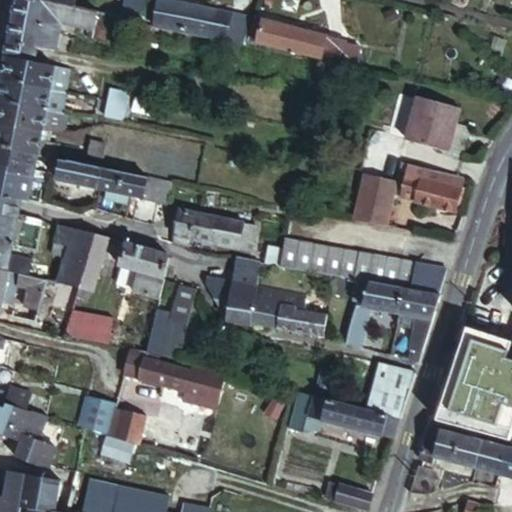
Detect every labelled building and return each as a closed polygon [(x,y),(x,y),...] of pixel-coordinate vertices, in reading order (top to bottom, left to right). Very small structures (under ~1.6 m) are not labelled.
[(57,0),(15,0),(12,14),(41,21),(60,25),(62,17),(65,2),(57,0)] [(125,0),(123,14),(136,17),(140,20),(147,0),(125,0)] [(159,0),(155,22),(245,40),(253,15),(175,0),(159,0)] [(65,2),(62,17),(89,23),(92,8),(73,3),(65,2)] [(92,8),(89,23),(88,30),(103,35),(107,10),(92,8)] [(41,21),(12,14),(8,39),(36,45),(37,42),(57,46),(60,28),(41,25),(41,21)] [(325,56),(331,34),(263,17),(258,39),(325,56)] [(340,59),(339,62),(354,64),(359,45),(344,41),(345,38),(331,34),(325,56),(340,59)] [(36,45),(8,39),(6,49),(34,56),(36,45)] [(34,56),(6,49),(1,75),(51,86),(51,84),(55,61),(34,56)] [(65,88),(70,65),(55,61),(51,84),(65,88)] [(80,67),(75,89),(100,94),(103,75),(80,67)] [(51,86),(1,75),(0,80),(0,96),(46,106),(51,86)] [(51,86),(46,106),(63,109),(68,88),(65,88),(51,84),(51,86)] [(128,87),(123,87),(113,85),(107,113),(122,117),(128,87)] [(46,106),(0,96),(0,117),(42,127),(46,106)] [(470,112),(428,101),(417,143),(454,152),(458,138),(463,139),(470,112)] [(42,127),(0,117),(0,140),(38,149),(42,127)] [(86,159),(104,163),(108,140),(92,136),(86,159)] [(38,149),(0,140),(0,160),(11,163),(35,168),(38,149)] [(49,173),(100,184),(104,163),(86,159),(54,152),(49,173)] [(11,163),(0,160),(0,190),(20,194),(29,196),(32,180),(33,175),(10,170),(11,163)] [(461,212),(467,213),(477,179),(411,163),(404,162),(399,181),(396,195),(402,197),(402,199),(461,214),(461,212)] [(35,168),(11,163),(10,170),(33,175),(35,168)] [(104,163),(100,184),(119,187),(124,167),(104,163)] [(124,167),(119,187),(142,193),(148,173),(124,167)] [(148,173),(142,193),(142,199),(165,204),(171,178),(148,173)] [(355,218),(388,226),(396,195),(399,181),(366,173),(355,218)] [(32,180),(29,196),(43,200),(47,182),(32,180)] [(20,194),(0,190),(0,208),(17,212),(18,206),(20,194)] [(17,212),(0,208),(0,234),(12,237),(17,212)] [(256,225),(179,208),(173,233),(189,237),(251,251),(256,225)] [(28,216),(22,240),(37,243),(44,221),(28,216)] [(71,253),(87,258),(96,230),(61,219),(52,248),(71,253)] [(87,258),(79,281),(91,284),(107,233),(96,230),(87,258)] [(189,237),(173,233),(172,239),(188,244),(189,237)] [(12,237),(0,234),(0,259),(7,261),(10,250),(12,237)] [(414,287),(442,292),(450,265),(288,235),(285,244),(281,263),(289,265),(363,278),(375,280),(414,287)] [(132,288),(156,295),(163,271),(169,255),(128,240),(120,262),(122,263),(117,280),(133,285),(132,288)] [(266,259),(281,263),(285,244),(270,241),(266,259)] [(7,261),(10,262),(24,266),(34,269),(36,262),(28,260),(29,256),(10,250),(7,261)] [(60,276),(79,281),(87,258),(71,253),(70,258),(65,257),(60,276)] [(266,259),(239,255),(234,281),(210,277),(209,284),(224,311),(229,312),(228,318),(254,322),(261,283),(266,259)] [(7,261),(0,259),(0,279),(5,281),(10,262),(7,261)] [(34,269),(24,266),(20,277),(29,279),(27,286),(43,291),(48,272),(34,269)] [(280,280),(281,268),(271,266),(269,278),(280,280)] [(41,296),(71,305),(79,281),(60,276),(48,272),(43,291),(41,296)] [(348,343),(371,350),(384,310),(366,306),(375,280),(363,278),(355,300),(355,301),(360,304),(348,343)] [(384,310),(404,314),(414,287),(375,280),(366,306),(384,310)] [(166,311),(183,316),(192,287),(176,281),(166,311)] [(261,283),(254,322),(278,326),(285,287),(261,283)] [(43,291),(27,286),(24,296),(16,295),(13,308),(35,314),(41,296),(43,291)] [(285,287),(278,326),(321,334),(325,313),(305,309),(308,292),(285,287)] [(422,317),(433,319),(442,292),(414,287),(404,314),(422,317)] [(166,311),(152,307),(140,347),(146,349),(167,354),(174,333),(177,334),(183,316),(166,311)] [(70,309),(62,332),(103,341),(109,317),(70,309)] [(401,325),(418,328),(422,317),(404,314),(401,325)] [(412,348),(424,351),(433,319),(422,317),(418,328),(416,337),(412,348)] [(177,334),(174,333),(167,354),(170,355),(177,334)] [(406,359),(420,362),(424,351),(412,348),(406,359)] [(190,368),(128,353),(124,372),(138,376),(138,378),(185,390),(183,399),(217,408),(224,376),(190,368)] [(190,368),(224,376),(226,370),(192,362),(190,368)] [(368,410),(402,420),(418,372),(380,362),(368,410)] [(319,390),(331,394),(336,374),(324,371),(319,390)] [(341,375),(336,374),(331,394),(319,390),(318,395),(335,400),(341,375)] [(511,423),(511,389),(493,384),(484,416),(511,423)] [(26,405),(30,392),(11,387),(9,392),(6,401),(26,405)] [(0,398),(6,401),(9,392),(0,389),(0,398)] [(310,414),(395,439),(397,439),(402,420),(368,410),(335,400),(318,395),(299,391),(288,426),(305,430),(310,414)] [(77,422),(106,431),(114,402),(85,394),(77,422)] [(0,429),(22,436),(23,434),(31,408),(26,405),(6,401),(4,406),(0,404),(0,429)] [(113,406),(106,431),(137,440),(144,415),(113,406)] [(35,439),(29,457),(52,464),(58,443),(40,438),(48,413),(31,408),(23,434),(35,439)] [(486,439),(434,425),(425,450),(478,465),(486,439)] [(22,436),(17,454),(29,457),(35,439),(23,434),(22,436)] [(509,445),(486,439),(478,465),(502,472),(509,445)] [(511,474),(511,445),(509,445),(502,472),(511,474)] [(445,471),(422,464),(413,490),(434,496),(438,494),(445,471)] [(23,504),(28,473),(2,469),(0,489),(0,509),(10,511),(21,511),(24,511),(26,505),(23,504)] [(51,509),(56,478),(28,473),(23,504),(26,505),(34,506),(51,509)] [(335,497),(369,507),(373,492),(341,482),(335,497)] [(163,511),(164,509),(166,492),(116,483),(110,511),(163,511)] [(465,511),(491,511),(493,507),(468,500),(465,511)]
